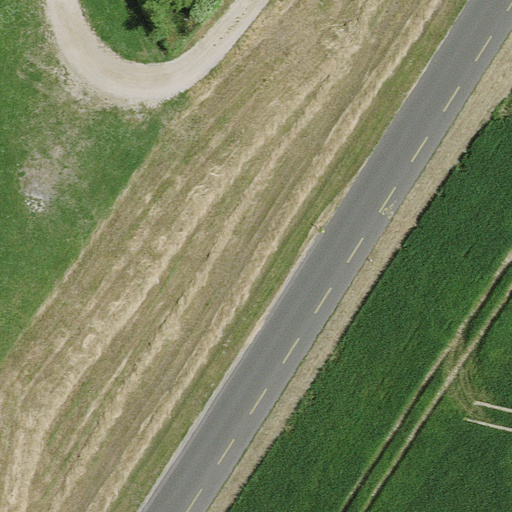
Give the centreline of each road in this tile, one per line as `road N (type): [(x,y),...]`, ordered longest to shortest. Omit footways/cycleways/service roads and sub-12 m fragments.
road 1 (tertiary): [(501,0),(175,511)]
road 2 (track): [(252,0),(197,65),(156,82),(103,69),(86,53),(66,0)]
